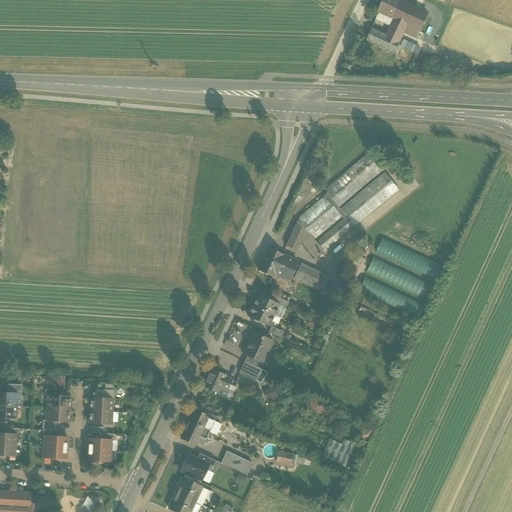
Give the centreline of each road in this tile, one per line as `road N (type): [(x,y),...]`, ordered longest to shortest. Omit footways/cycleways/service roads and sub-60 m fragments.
road 1 (tertiary): [(298,106),(286,163),(133,491)]
road 2 (secondary): [(510,101),(299,87)]
road 3 (secondary): [(299,87),(93,87)]
road 4 (secondary): [(93,87),(298,106)]
road 5 (secondary): [(298,106),(461,116)]
